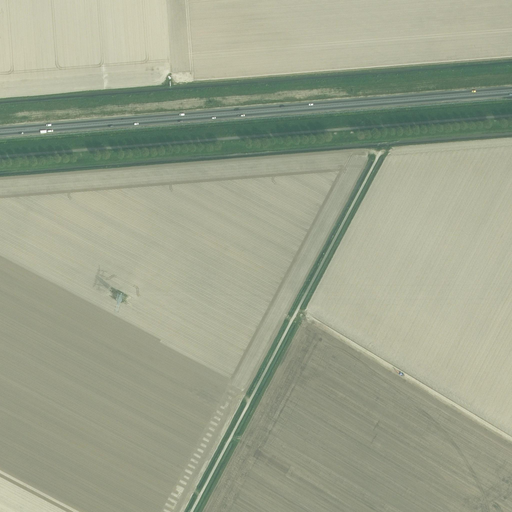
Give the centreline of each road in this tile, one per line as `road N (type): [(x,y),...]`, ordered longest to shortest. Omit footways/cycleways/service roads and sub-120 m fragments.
road 1 (trunk): [(511,88),(0,129)]
road 2 (trunk): [(0,134),(511,94)]
road 3 (track): [(191,511),(378,155)]
